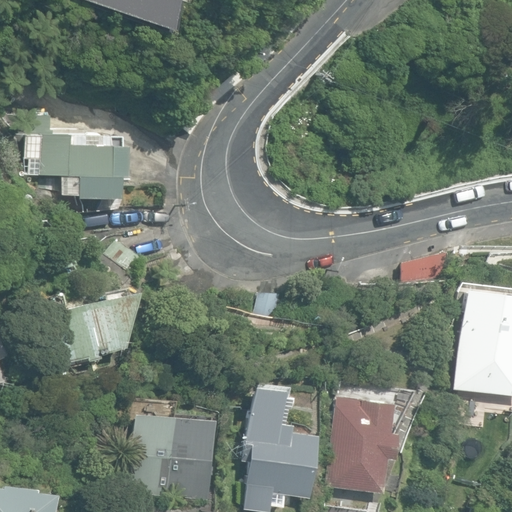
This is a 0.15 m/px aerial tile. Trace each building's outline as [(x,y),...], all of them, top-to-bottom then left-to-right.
[(171,0),(90,0),(163,25),(171,0)] [(120,175),(120,144),(117,144),(117,134),(36,133),(35,174),(72,174),(72,196),(116,197),(116,175),(120,175)] [(95,267),(120,286),(141,257),(116,239),(95,267)] [(42,253),(48,270),(71,262),(65,245),(42,253)] [(399,261),(403,282),(444,272),(440,252),(399,261)] [(38,313),(51,363),(83,355),(84,358),(96,355),(95,352),(100,350),(120,345),(129,288),(38,313)] [(450,388),(511,394),(511,293),(461,288),(450,388)] [(252,314),(272,317),(275,294),(255,291),(252,314)] [(240,506),(266,509),(266,503),(280,505),(281,492),(302,494),(310,433),(285,430),(286,422),(281,421),(283,404),(284,405),(286,396),(278,395),(278,388),(247,384),(238,458),(246,459),(240,506)] [(321,484),(378,491),(383,456),(389,457),(392,431),(386,430),(390,402),(332,395),(321,484)] [(122,491),(205,498),(211,418),(129,411),(122,491)] [(0,511),(48,511),(50,492),(30,489),(30,486),(0,482),(0,511)]
